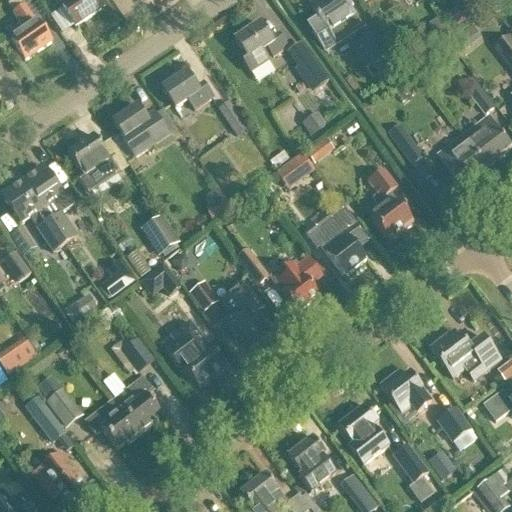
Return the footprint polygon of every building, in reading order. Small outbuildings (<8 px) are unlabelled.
[(54,0),(77,33),(103,15),(93,1),(94,0),(54,0)] [(334,40),(346,32),(347,34),(354,35),(363,29),(343,0),(338,0),(316,15),(324,29),(314,35),(327,55),(339,48),(334,40)] [(26,67),(53,49),(26,10),(13,19),(24,36),(12,44),(26,67)] [(274,61),(288,52),(279,38),(270,44),(260,29),(236,45),(249,64),(244,67),(251,78),(269,66),(262,56),(269,52),(274,61)] [(360,47),(381,79),(400,66),(379,35),(360,47)] [(511,40),(495,53),(511,75),(511,40)] [(302,49),(288,60),(299,74),(294,78),(312,101),(328,89),(302,49)] [(186,78),(162,94),(176,114),(189,105),(196,115),(214,103),(204,88),(196,93),(186,78)] [(347,84),(357,98),(362,94),(352,80),(347,84)] [(496,112),(477,89),(470,95),(475,102),(473,104),(486,120),(496,112)] [(229,105),(218,113),(236,141),(247,134),(229,105)] [(138,111),(114,127),(126,145),(124,147),(134,163),(154,150),(155,152),(171,142),(155,119),(147,124),(138,111)] [(301,128),(309,140),(325,128),(317,117),(301,128)] [(465,141),(489,172),(511,153),(511,149),(491,121),(465,141)] [(401,130),(389,139),(408,163),(414,171),(425,162),(419,154),(401,130)] [(68,158),(84,181),(80,183),(89,197),(118,178),(111,168),(111,167),(94,141),(68,158)] [(489,172),(465,141),(440,160),(455,181),(453,183),(459,191),(461,189),(463,191),(489,172)] [(305,157),(314,169),(333,154),(324,142),(305,157)] [(284,156),(270,166),(275,173),(289,162),(284,156)] [(294,190),(315,175),(302,157),(281,172),(294,190)] [(62,200),(44,174),(23,188),(66,251),(78,242),(62,219),(74,209),(66,197),(62,200)] [(394,204),(390,199),(397,194),(383,175),(369,186),(382,203),(378,206),(383,213),(370,223),(389,248),(414,229),(395,204),(394,204)] [(22,229),(31,223),(55,258),(66,251),(23,188),(3,202),(22,229)] [(229,214),(216,193),(206,199),(208,220),(211,225),(229,214)] [(343,213),(306,241),(316,253),(320,250),(344,282),(366,266),(353,248),(363,240),(350,222),(343,213)] [(140,234),(158,261),(179,247),(162,220),(140,234)] [(23,261),(36,253),(22,232),(9,240),(23,261)] [(257,292),(269,282),(247,254),(235,264),(257,292)] [(3,265),(18,287),(31,278),(16,256),(3,265)] [(182,257),(169,266),(174,272),(176,271),(179,275),(185,270),(186,263),(182,257)] [(287,295),(282,299),(297,319),(319,303),(311,291),(323,282),(309,264),(280,285),(287,295)] [(163,268),(140,286),(151,302),(163,293),(169,301),(181,291),(163,268)] [(103,291),(100,293),(108,304),(112,301),(113,302),(122,295),(112,282),(102,289),(103,291)] [(188,298),(202,318),(219,305),(204,286),(188,298)] [(249,356),(271,339),(256,319),(264,313),(246,288),(229,301),(238,314),(222,326),(231,338),(234,336),(249,356)] [(87,302),(66,316),(74,328),(95,314),(87,302)] [(114,324),(122,318),(115,309),(108,315),(114,324)] [(183,372),(200,394),(226,374),(209,351),(191,328),(179,337),(184,343),(167,357),(180,374),(183,372)] [(460,339),(450,346),(446,340),(430,353),(453,384),(465,375),(474,387),(501,366),(483,342),(469,352),(460,339)] [(0,356),(0,362),(9,378),(41,360),(29,340),(0,356)] [(138,377),(155,365),(137,342),(114,360),(129,379),(135,374),(138,377)] [(511,363),(496,376),(504,386),(511,379),(511,363)] [(395,380),(380,391),(384,397),(393,408),(388,412),(396,422),(411,411),(416,418),(421,414),(431,407),(421,395),(423,394),(410,377),(399,385),(395,380)] [(41,389),(50,402),(60,394),(51,382),(41,389)] [(128,396),(115,406),(141,440),(154,430),(153,428),(162,421),(147,401),(153,396),(143,384),(127,396),(128,396)] [(83,420),(62,394),(45,407),(66,433),(83,420)] [(511,403),(509,406),(503,397),(483,411),(496,427),(511,415),(511,403)] [(24,412),(32,421),(44,412),(37,402),(24,412)] [(127,450),(141,440),(115,406),(86,427),(96,440),(102,435),(117,455),(126,449),(127,450)] [(377,427),(365,412),(339,432),(352,448),(347,452),(362,471),(388,452),(372,431),(377,427)] [(435,426),(451,448),(471,434),(455,412),(435,426)] [(65,438),(46,414),(33,424),(52,448),(65,438)] [(288,462),(300,478),(296,481),(309,498),(337,476),(324,459),(325,458),(313,442),(288,462)] [(428,478),(407,450),(391,461),(412,489),(428,478)] [(63,458),(34,480),(54,506),(59,502),(66,511),(75,511),(90,500),(80,487),(83,485),(63,458)] [(446,466),(435,474),(443,485),(454,476),(446,466)] [(341,485),(353,501),(364,492),(352,476),(341,485)] [(240,498),(251,511),(282,511),(287,508),(278,497),(279,496),(266,479),(240,498)] [(476,494),(490,511),(508,511),(509,511),(502,502),(509,497),(494,479),(476,494)] [(0,511),(31,511),(24,501),(11,511),(0,495),(0,511)] [(308,511),(302,503),(300,500),(287,509),(289,511),(308,511)] [(315,511),(306,500),(302,503),(308,511),(315,511)]
